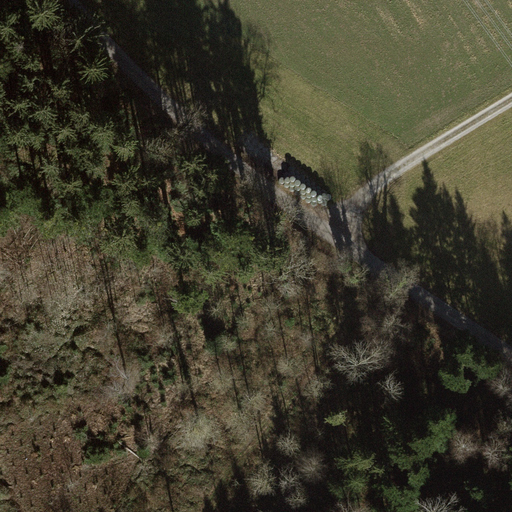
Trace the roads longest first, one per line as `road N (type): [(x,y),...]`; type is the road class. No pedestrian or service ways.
road 1 (unclassified): [(69,0),(120,58),(263,187),(511,361)]
road 2 (track): [(511,98),(400,167),(329,233)]
